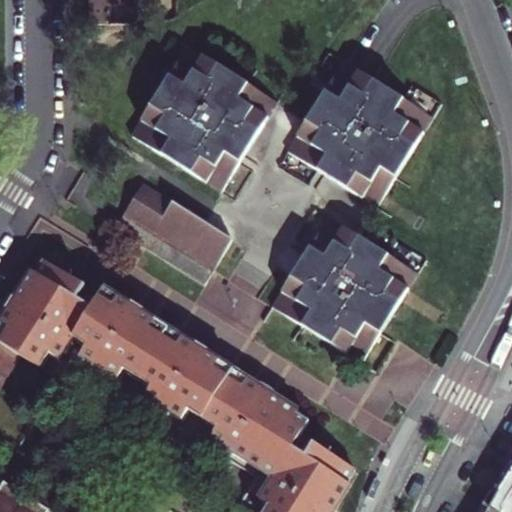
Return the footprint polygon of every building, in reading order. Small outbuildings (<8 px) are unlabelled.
[(125,0),(90,0),(91,23),(108,23),(108,6),(125,6),(125,0)] [(132,136),(221,191),(278,103),(189,47),(132,136)] [(287,151),(376,207),(433,118),(344,61),(287,151)] [(216,271),(235,240),(145,184),(126,215),(216,271)] [(117,229),(207,285),(216,271),(126,215),(117,229)] [(273,307),(361,362),(418,273),(329,218),(273,307)] [(33,271),(0,324),(0,339),(40,364),(49,350),(62,358),(74,340),(94,307),(79,298),(87,285),(50,263),(42,277),(33,271)] [(163,324),(105,288),(74,340),(86,346),(79,358),(116,381),(124,369),(132,374),(163,324)] [(203,418),(235,368),(163,324),(132,374),(151,386),(145,397),(181,419),(187,409),(203,418)] [(0,384),(20,355),(0,340),(0,384)] [(234,455),(274,393),(235,368),(203,418),(218,427),(210,439),(234,455)] [(291,424),(300,409),(274,393),(234,455),(261,472),(269,460),(279,466),(291,447),(302,431),(291,424)] [(347,466),(315,444),(307,457),(291,447),(279,466),(258,498),(271,507),(267,511),(335,511),(351,488),(338,479),(347,466)] [(511,511),(511,461),(480,511),(511,511)] [(0,511),(16,511),(27,495),(5,481),(0,488),(0,511)] [(48,511),(50,509),(27,495),(16,511),(48,511)]
